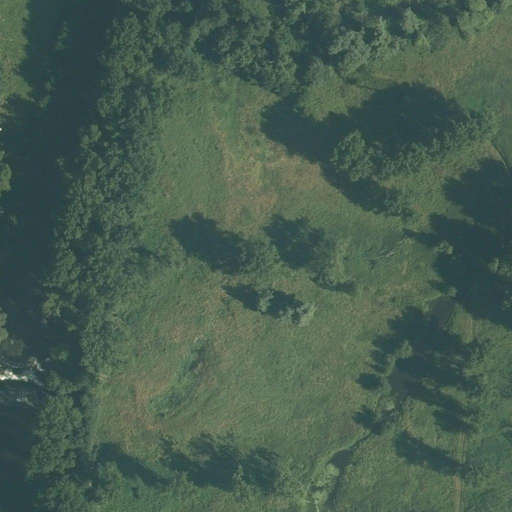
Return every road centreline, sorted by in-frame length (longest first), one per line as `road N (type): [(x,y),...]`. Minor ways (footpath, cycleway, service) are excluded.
road 1 (track): [(84,511),(69,492),(57,445),(102,271),(111,161),(151,64),(165,0)]
road 2 (track): [(482,285),(459,511)]
